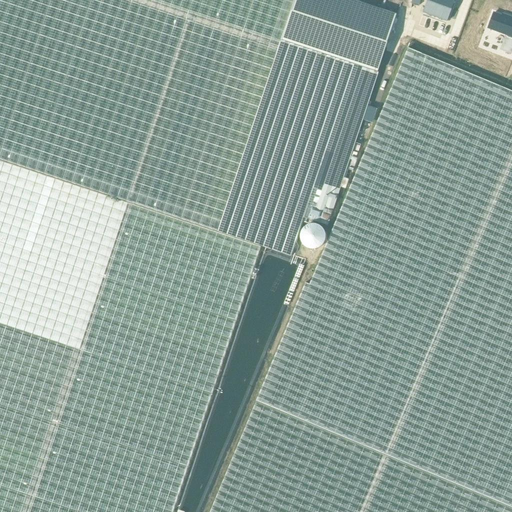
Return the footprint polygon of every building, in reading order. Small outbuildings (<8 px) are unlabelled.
[(0,0),(0,160),(291,257),(304,218),(327,226),(340,188),(343,178),(396,15),(353,0),(0,0)] [(427,0),(423,13),(447,22),(454,0),(427,0)] [(500,50),(511,54),(511,40),(511,37),(511,17),(506,16),(506,17),(493,13),(488,28),(505,35),(500,50)] [(511,511),(511,96),(402,52),(215,511),(511,511)] [(0,511),(172,511),(260,248),(0,161),(0,511)] [(344,190),(348,180),(343,178),(340,188),(344,190)]
